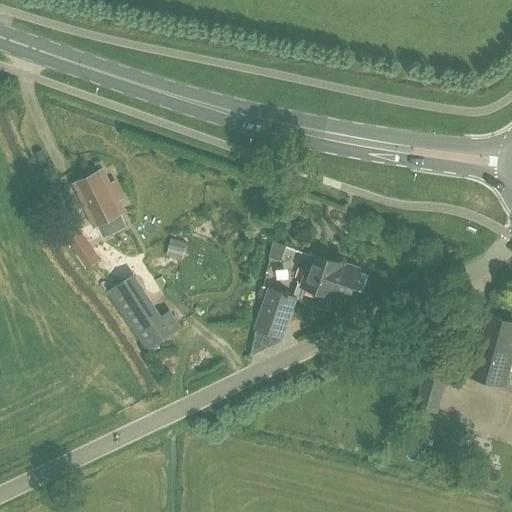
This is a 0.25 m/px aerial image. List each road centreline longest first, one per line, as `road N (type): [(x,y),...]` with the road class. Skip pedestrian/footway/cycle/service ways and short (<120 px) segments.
road 1 (unclassified): [(0,496),(472,274),(511,242)]
road 2 (primary): [(507,166),(283,128),(142,90),(0,39)]
